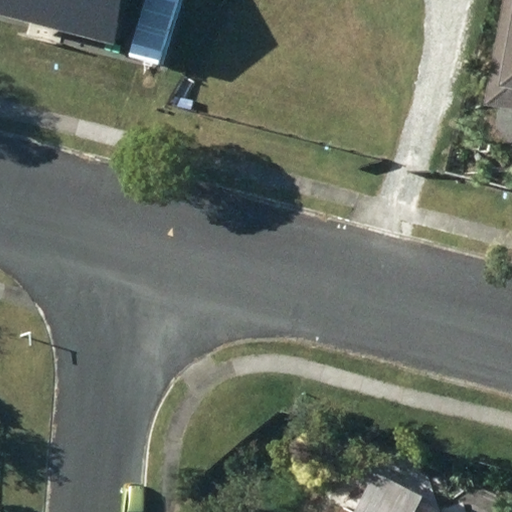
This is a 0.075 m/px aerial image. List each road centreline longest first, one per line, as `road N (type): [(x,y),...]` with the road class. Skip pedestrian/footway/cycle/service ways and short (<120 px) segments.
road 1 (residential): [(122,230),(511,330)]
road 2 (residential): [(122,230),(98,511)]
road 3 (residential): [(0,200),(122,230)]
